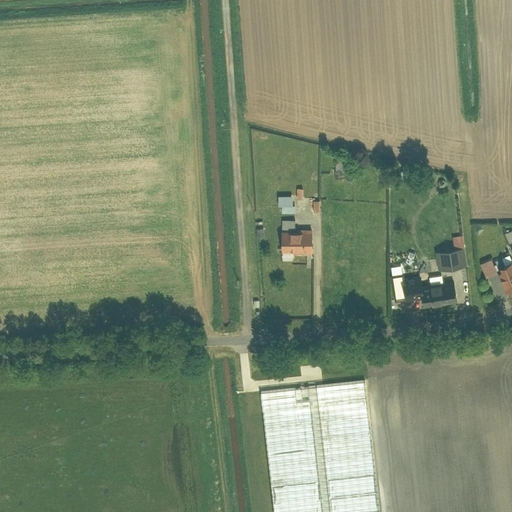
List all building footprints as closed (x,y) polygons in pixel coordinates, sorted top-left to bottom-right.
[(337,168),(337,177),(347,177),(347,160),(334,160),(334,168),(337,168)] [(295,195),(281,195),(281,206),(295,206),(295,195)] [(298,230),(298,219),(285,219),(285,230),(298,230)] [(298,230),(285,230),(286,252),(315,252),(314,230),(298,230)] [(455,237),(456,249),(466,248),(464,236),(455,237)] [(440,252),(443,269),(469,266),(466,248),(456,249),(440,252)] [(493,259),(483,263),(488,277),(499,273),(493,259)] [(511,259),(498,266),(509,291),(511,290),(511,259)] [(406,273),(394,275),(398,299),(408,297),(408,299),(427,296),(425,286),(424,277),(407,279),(406,273)] [(456,281),(425,286),(427,296),(428,306),(459,301),(456,281)] [(365,378),(261,391),(273,487),(376,475),(365,378)]
